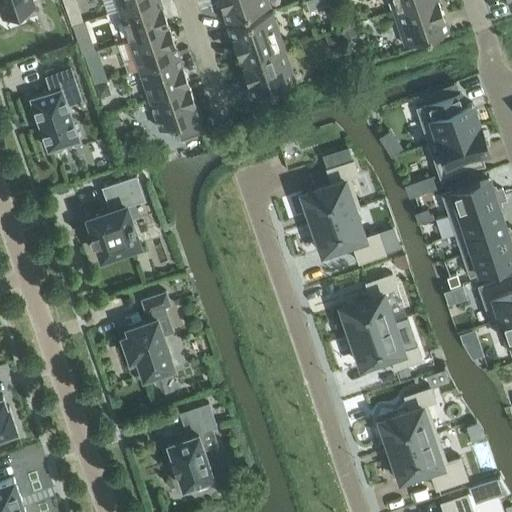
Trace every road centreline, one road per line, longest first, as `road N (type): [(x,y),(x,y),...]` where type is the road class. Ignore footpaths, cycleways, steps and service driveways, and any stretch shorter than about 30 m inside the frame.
road 1 (residential): [(358,511),(245,175)]
road 2 (residential): [(0,198),(105,511)]
